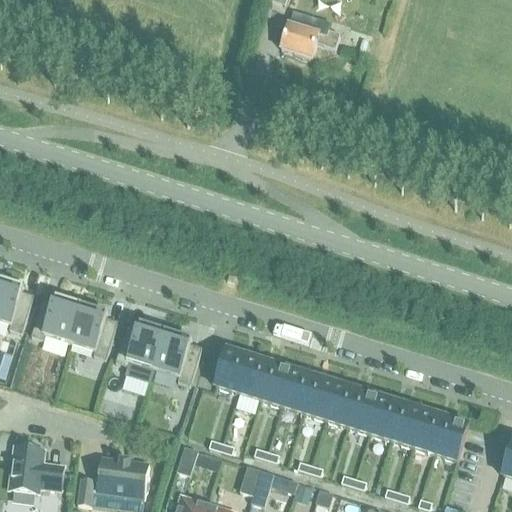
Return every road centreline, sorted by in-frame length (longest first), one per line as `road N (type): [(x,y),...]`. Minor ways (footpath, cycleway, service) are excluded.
road 1 (tertiary): [(511,303),(0,140)]
road 2 (residential): [(0,239),(511,391)]
